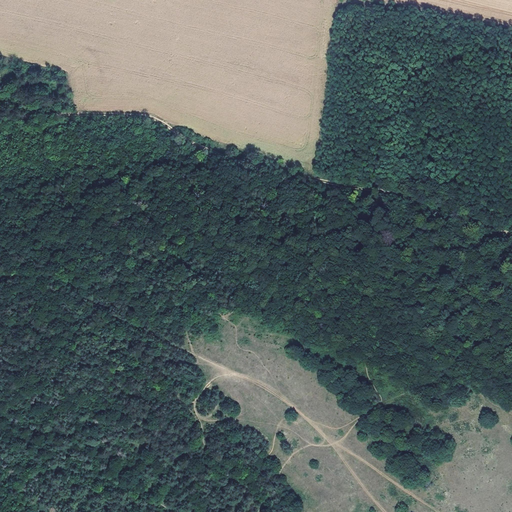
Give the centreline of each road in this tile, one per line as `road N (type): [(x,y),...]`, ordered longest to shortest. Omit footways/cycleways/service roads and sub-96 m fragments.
road 1 (track): [(0,117),(153,118),(229,156),(389,191),(511,233)]
road 2 (track): [(0,277),(56,277),(114,316),(259,381),(437,511)]
road 3 (track): [(511,374),(460,346),(377,353),(366,365),(383,399),(340,428),(313,423)]
road 4 (track): [(168,511),(126,484),(27,457),(0,441)]
